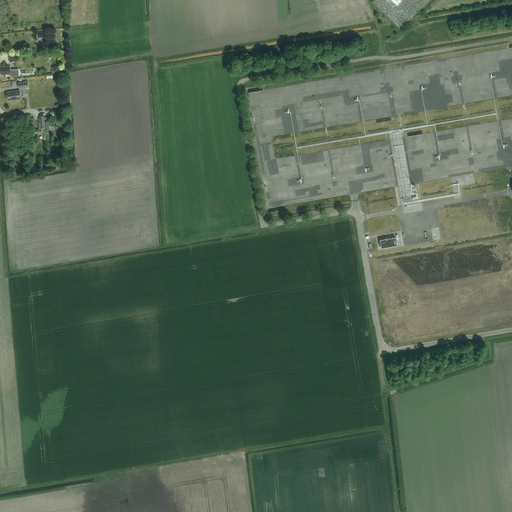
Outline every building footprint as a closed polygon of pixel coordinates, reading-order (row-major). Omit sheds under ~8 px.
[(374,0),(372,2),(400,29),(429,0),(374,0)] [(19,76),(19,69),(10,69),(10,66),(0,67),(0,73),(0,75),(11,74),(11,76),(19,76)] [(8,101),(21,99),(20,90),(6,92),(8,101)] [(49,129),(49,124),(46,125),(46,121),(46,122),(46,118),(44,118),(44,116),(40,117),(40,118),(38,118),(39,129),(32,130),(33,134),(41,134),(41,129),(45,129),(45,130),(49,130),(49,129)] [(396,237),(380,240),(381,248),(397,245),(396,237)]
